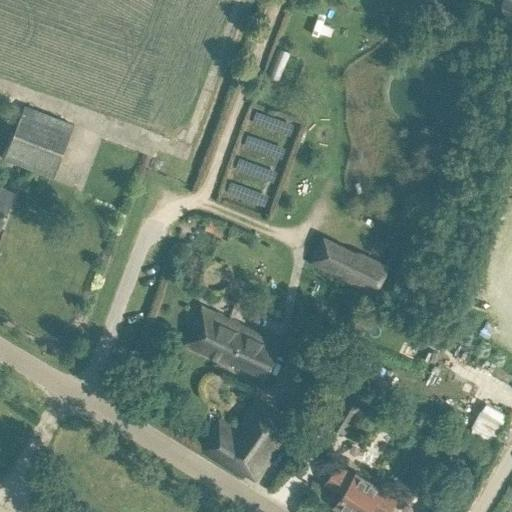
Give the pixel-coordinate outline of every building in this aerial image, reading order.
[(511,0),(507,0),(504,3),(503,9),(505,15),(509,19),(511,19),(511,0)] [(278,80),(289,53),(278,49),(268,76),(278,80)] [(25,104),(4,158),(54,177),(74,123),(25,104)] [(0,223),(2,224),(15,191),(0,185),(0,223)] [(310,266),(374,296),(389,264),(325,234),(310,266)] [(234,321),(202,305),(185,342),(229,363),(230,360),(265,376),(280,343),(239,323),(240,321),(235,318),(234,321)] [(329,420),(348,432),(361,411),(368,415),(376,402),(350,386),(329,420)] [(236,428),(220,418),(202,449),(244,475),(246,471),(257,477),(292,422),(255,398),(236,428)] [(336,464),(326,481),(327,481),(330,477),(346,487),(338,500),(356,511),(366,511),(370,506),(379,511),(388,511),(396,499),(381,490),(382,488),(355,472),(353,475),(336,464)]
